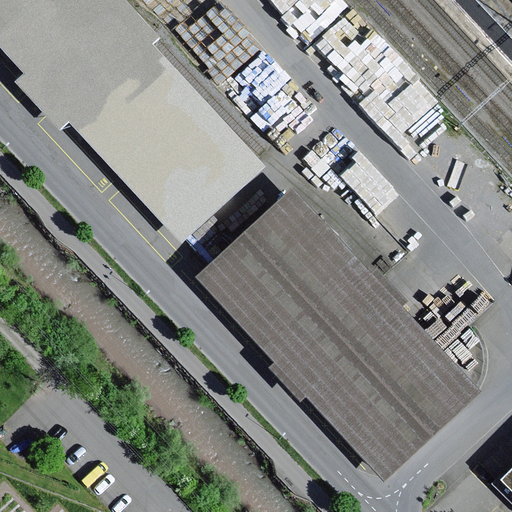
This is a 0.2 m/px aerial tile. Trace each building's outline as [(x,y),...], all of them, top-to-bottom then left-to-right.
[(176,245),(256,171),(97,0),(0,0),(0,58),(17,78),(8,86),(53,135),(64,125),(176,245)] [(152,0),(203,75),(242,48),(210,0),(152,0)] [(313,40),(350,8),(343,0),(293,0),(303,11),(294,19),(313,40)] [(373,21),(345,44),(370,74),(397,51),(373,21)] [(444,98),(399,142),(437,180),(482,137),(444,98)] [(375,488),(473,398),(287,198),(189,288),(375,488)] [(511,470),(503,480),(511,489),(511,470)]
